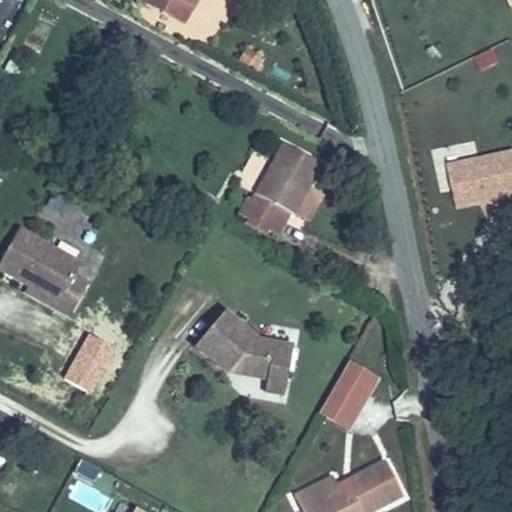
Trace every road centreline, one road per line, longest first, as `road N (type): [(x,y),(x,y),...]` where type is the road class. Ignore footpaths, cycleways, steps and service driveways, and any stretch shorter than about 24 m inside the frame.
road 1 (tertiary): [(449,511),(400,208),(344,0)]
road 2 (unknown): [(84,0),(388,157)]
